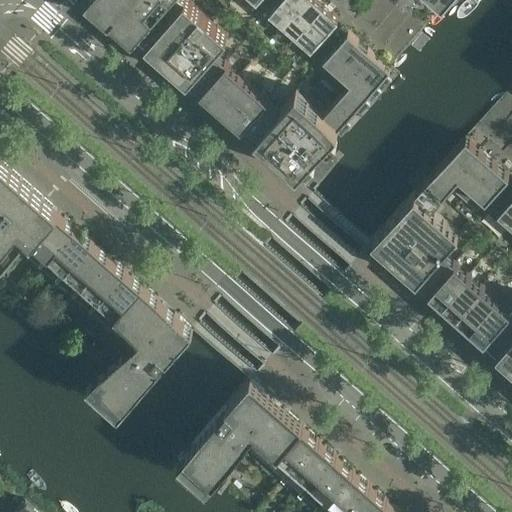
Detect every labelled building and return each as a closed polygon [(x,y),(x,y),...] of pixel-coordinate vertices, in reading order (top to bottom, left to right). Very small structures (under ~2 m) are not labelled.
[(228,33),(189,0),(96,0),(112,13),(112,12),(188,78),(214,48),(215,49),(228,33)] [(284,23),(304,0),(279,0),(270,11),(284,23)] [(298,36),(325,5),(319,0),(304,0),(284,23),(298,36)] [(432,0),(442,9),(450,0),(432,0)] [(312,48),(339,17),(325,5),(298,36),(312,48)] [(387,63),(376,54),(349,30),(336,44),(378,82),(391,67),(387,63)] [(378,82),(336,44),(324,58),(350,82),(361,92),(366,96),(378,82)] [(201,90),(228,60),(215,49),(214,48),(188,78),(201,90)] [(215,102),(241,72),(228,60),(201,90),(215,102)] [(229,114),(255,84),(241,72),(215,102),(229,114)] [(339,127),(359,104),(354,100),(361,92),(350,82),(323,112),(339,127)] [(242,126),(269,96),(255,84),(229,114),(242,126)] [(339,127),(323,112),(297,89),(281,107),(282,108),(256,138),(297,174),(339,127)] [(256,138),(282,108),(281,107),(269,96),(242,126),(256,138)] [(511,305),(510,308),(444,250),(459,232),(432,208),(459,177),(483,151),(467,137),(372,240),(511,362),(511,305)] [(472,188),(495,162),(483,151),(459,177),(472,188)] [(58,208),(0,157),(0,248),(19,227),(30,238),(32,239),(58,208)] [(486,201),(510,174),(495,162),(472,188),(486,201)] [(511,224),(511,223),(511,195),(498,212),(511,224)] [(48,253),(75,223),(59,209),(58,208),(32,239),(48,253)] [(65,268),(92,238),(75,223),(48,253),(65,268)] [(82,283),(108,253),(92,238),(65,268),(82,283)] [(24,252),(33,241),(31,239),(22,250),(24,252)] [(99,297),(125,267),(108,253),(82,283),(99,297)] [(41,266),(50,256),(48,254),(39,264),(41,266)] [(132,327),(158,297),(125,267),(99,297),(132,327)] [(58,281),(67,271),(65,269),(56,279),(58,281)] [(75,296),(84,285),(81,283),(72,294),(75,296)] [(167,358),(194,328),(158,297),(132,327),(141,335),(134,342),(134,341),(87,383),(119,412),(167,358)] [(92,311),(100,300),(98,298),(89,309),(92,311)] [(278,452),(303,424),(251,378),(226,407),(191,447),(185,453),(213,478),(254,431),(278,452)] [(295,467),(320,438),(303,424),(278,452),(295,467)] [(311,482),(337,453),(320,438),(295,467),(311,482)] [(268,467),(277,457),(273,453),(264,464),(268,467)] [(328,496),(353,468),(337,453),(311,482),(328,496)] [(285,482),(294,471),(290,468),(281,479),(285,482)] [(345,511),(370,483),(353,468),(328,496),(345,511)] [(302,497),(311,486),(307,483),(298,493),(302,497)] [(345,511),(374,511),(387,497),(370,483),(345,511)] [(403,511),(387,497),(374,511),(403,511)] [(38,511),(34,508),(35,508),(26,500),(25,500),(23,498),(14,509),(16,511),(15,511),(38,511)] [(318,511),(327,501),(324,498),(315,508),(318,511)]
